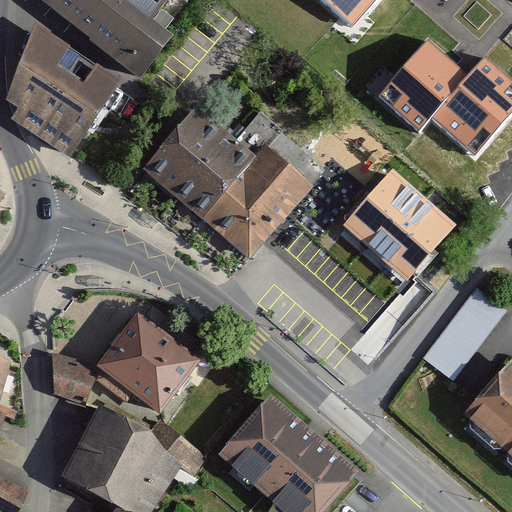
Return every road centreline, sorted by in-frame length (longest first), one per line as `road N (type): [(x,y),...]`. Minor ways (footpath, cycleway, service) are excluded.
road 1 (secondary): [(38,221),(112,245),(193,291),(345,420)]
road 2 (residential): [(511,214),(345,420)]
road 3 (residential): [(42,511),(37,364),(3,277)]
road 4 (secondary): [(345,420),(454,511)]
